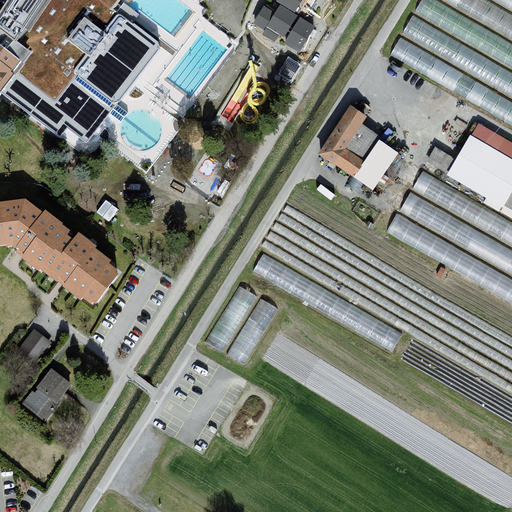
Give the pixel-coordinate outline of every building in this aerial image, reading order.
[(14,0),(0,19),(0,47),(24,66),(16,77),(45,98),(31,115),(61,139),(68,129),(87,144),(110,114),(117,105),(161,46),(132,24),(117,12),(115,11),(113,9),(119,0),(14,0)] [(281,6),(276,14),(265,6),(254,24),(265,31),(263,35),(275,43),(280,35),(285,38),(289,32),(291,34),(285,45),(299,54),(316,27),(301,18),(294,30),(291,28),(299,16),(288,10),(289,9),(296,13),(303,0),(278,0),(278,2),(286,7),(285,8),(281,6)] [(124,3),(117,12),(132,24),(139,15),(134,11),(129,7),(124,3)] [(411,16),(403,31),(470,67),(470,66),(475,69),(482,54),(411,16)] [(400,36),(391,53),(478,101),(488,84),(400,36)] [(0,97),(16,77),(24,66),(0,47),(0,97)] [(128,113),(117,105),(110,114),(121,122),(125,117),(128,113)] [(318,155),(374,190),(398,152),(379,140),(366,161),(346,149),(367,116),(349,105),(318,155)] [(511,139),(476,121),(445,183),(511,216),(511,139)] [(374,147),(380,136),(362,125),(356,136),(374,147)] [(428,159),(444,169),(453,156),(436,145),(428,159)] [(415,193),(406,210),(467,245),(477,228),(415,193)] [(25,202),(0,205),(0,250),(16,249),(93,309),(119,274),(25,202)] [(511,277),(395,215),(386,232),(511,299),(511,277)] [(254,268),(304,297),(305,295),(307,296),(315,283),(263,253),(254,268)] [(238,283),(207,341),(223,350),(255,293),(238,283)] [(248,355),(278,306),(261,296),(231,345),(248,355)] [(37,357),(51,340),(35,327),(21,344),(37,357)] [(50,367),(23,405),(46,421),(73,383),(50,367)]
